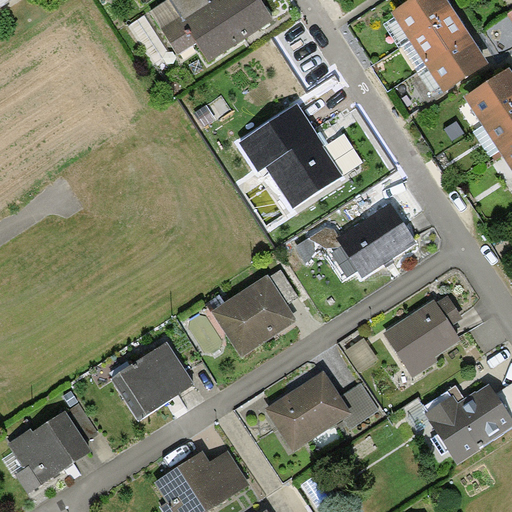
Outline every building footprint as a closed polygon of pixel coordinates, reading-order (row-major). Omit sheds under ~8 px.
[(0,0),(0,8),(13,0),(0,0)] [(145,0),(152,11),(168,0),(145,0)] [(274,19),(261,0),(215,0),(211,3),(209,0),(168,0),(152,11),(150,12),(179,55),(197,43),(210,62),(274,19)] [(446,0),(412,0),(391,14),(410,43),(455,13),(447,1),(446,0)] [(455,13),(410,43),(425,67),(471,37),(462,24),(455,13)] [(471,37),(425,67),(444,95),(489,65),(480,51),(471,37)] [(464,99),(482,127),(511,107),(511,72),(510,70),(464,99)] [(325,147),(298,106),(239,143),(259,174),(266,169),(293,211),(343,178),(323,148),(325,147)] [(511,107),(482,127),(499,153),(511,144),(511,107)] [(511,144),(499,153),(511,172),(511,144)] [(416,243),(390,204),(339,238),(337,239),(342,247),(362,278),(388,261),(416,243)] [(337,239),(339,238),(335,230),(325,228),(309,239),(296,247),(306,264),(320,246),(324,248),(340,249),(342,247),(337,239)] [(270,278),(287,304),(298,297),(281,271),(270,278)] [(268,275),(212,314),(241,357),(277,332),(297,318),(287,304),(270,278),(268,275)] [(434,301),(384,334),(414,380),(439,363),(435,358),(461,341),(452,327),(463,320),(447,295),(435,302),(434,301)] [(167,344),(111,380),(139,423),(183,394),(195,387),(167,344)] [(323,373),(264,411),(292,454),(345,419),(351,415),(339,398),(323,373)] [(361,384),(339,398),(351,415),(345,419),(350,428),(378,409),(361,384)] [(511,384),(495,395),(511,420),(511,384)] [(454,398),(426,415),(457,466),(478,453),(477,450),(511,428),(511,420),(495,395),(490,386),(477,394),(476,393),(457,404),(454,398)] [(31,430),(9,444),(25,470),(16,475),(28,494),(92,454),(66,412),(33,432),(31,430)] [(204,452),(154,484),(166,503),(160,507),(162,511),(209,511),(232,497),(210,463),(204,452)] [(228,452),(210,463),(232,497),(250,486),(228,452)]
